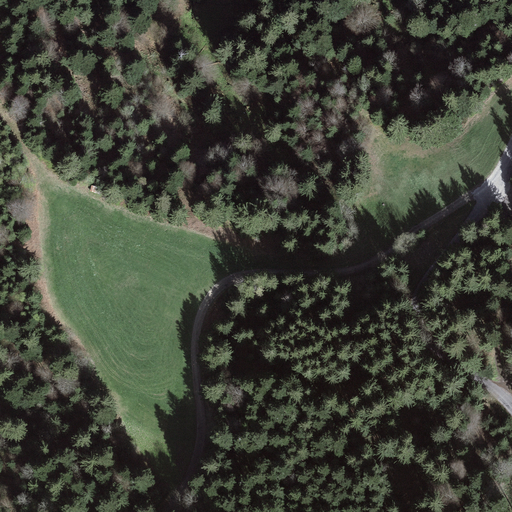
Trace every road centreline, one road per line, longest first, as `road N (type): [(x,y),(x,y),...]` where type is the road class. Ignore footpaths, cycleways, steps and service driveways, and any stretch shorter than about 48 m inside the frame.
road 1 (unclassified): [(511,148),(417,305),(425,338),(511,406)]
road 2 (track): [(511,285),(497,350),(505,398),(511,394)]
